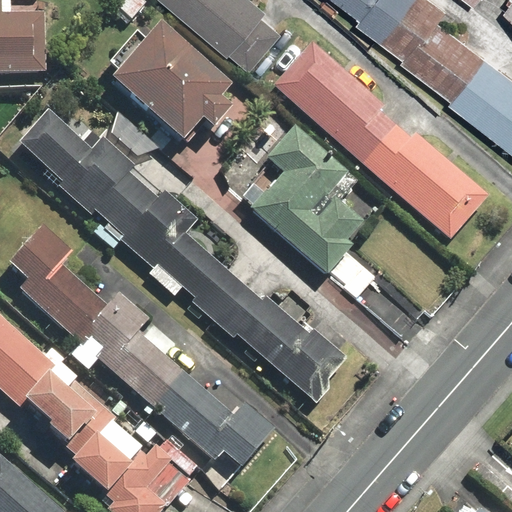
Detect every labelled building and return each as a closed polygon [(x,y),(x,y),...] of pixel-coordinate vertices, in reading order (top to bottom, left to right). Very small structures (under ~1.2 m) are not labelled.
[(284,35),(264,17),(267,14),(251,0),(169,0),(229,55),(231,53),(251,70),(284,35)] [(344,0),(365,17),(361,21),(511,146),(511,80),(437,18),(444,10),(431,0),(344,0)] [(0,81),(42,80),(40,23),(0,23),(0,81)] [(228,98),(205,77),(211,71),(193,55),(187,61),(159,36),(111,90),(180,151),(198,131),(211,142),(231,120),(218,108),(228,98)] [(362,169),(394,129),(370,107),(374,102),(313,48),(274,93),(362,169)] [(48,117),(16,148),(97,229),(91,234),(112,252),(122,248),(151,274),(148,279),(173,301),(181,294),(192,304),(190,310),(231,343),(237,340),(315,410),(326,400),(327,383),(341,366),(262,299),(260,302),(185,238),(195,226),(98,142),(85,155),(48,117)] [(394,129),(362,169),(449,246),(488,202),(413,136),(409,141),(394,129)] [(376,282),(348,257),(352,252),(347,247),(364,229),(340,208),(357,189),(310,147),(293,132),(265,164),(281,179),(250,214),(326,281),(330,277),(358,302),(376,282)] [(71,259),(41,234),(7,273),(26,290),(20,297),(83,351),(90,342),(104,353),(94,365),(208,463),(200,473),(221,491),(237,473),(240,475),(275,434),(245,408),(233,421),(137,339),(149,325),(119,299),(107,312),(60,271),(71,259)] [(0,397),(21,415),(23,412),(50,434),(47,437),(77,461),(69,471),(112,511),(167,511),(191,486),(186,482),(195,471),(162,444),(148,462),(108,430),(115,421),(77,391),(69,401),(46,382),(56,369),(0,324),(0,397)] [(55,511),(0,463),(0,511),(55,511)] [(480,511),(468,501),(458,511),(480,511)]
